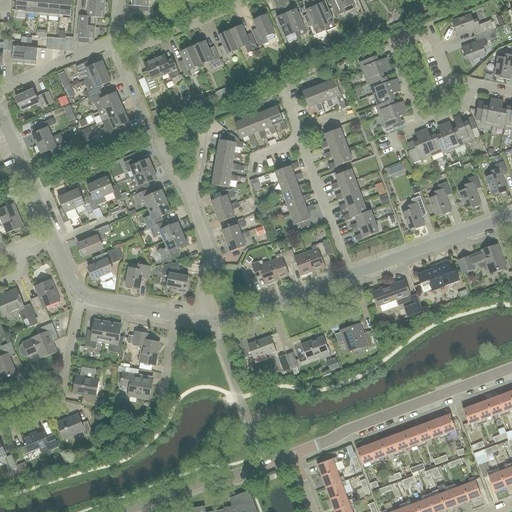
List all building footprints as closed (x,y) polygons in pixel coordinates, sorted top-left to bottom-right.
[(28,0),(17,0),(16,13),(27,14),(28,0)] [(38,15),(39,0),(28,0),(27,14),(38,15)] [(49,16),(50,0),(39,0),(38,15),(49,16)] [(59,17),(60,0),(50,0),(49,16),(59,17)] [(70,18),(72,1),(65,1),(65,0),(60,0),(59,17),(70,18)] [(104,18),(105,0),(89,0),(88,16),(88,17),(96,17),(96,18),(104,18)] [(132,0),(132,6),(127,5),(127,10),(148,12),(149,7),(149,0),(132,0)] [(295,33),(280,0),(274,0),(281,15),(277,17),(285,37),(295,33)] [(287,0),(280,0),(295,33),(296,33),(298,38),(307,33),(305,29),(296,9),(292,11),(287,0)] [(312,26),(314,30),(316,35),(326,30),(324,26),(312,0),(305,0),(310,8),(305,10),(307,14),(304,16),(309,27),(312,26)] [(312,0),(324,26),(326,30),(327,32),(336,28),(333,22),(334,22),(325,2),(321,3),(319,0),(312,0)] [(336,16),(342,14),(356,8),(354,2),(353,0),(335,0),(336,1),(330,3),(336,16)] [(479,25),(477,19),(475,13),(454,21),(456,26),(454,27),(458,37),(473,31),(475,36),(493,30),(490,21),(479,25)] [(259,47),(269,42),(275,40),(276,37),(266,15),(254,20),(258,30),(253,33),(259,47)] [(507,23),(504,15),(497,17),(500,25),(507,23)] [(95,28),(96,18),(96,17),(88,17),(88,16),(80,16),(79,27),(95,28)] [(241,26),(230,31),(238,49),(245,46),(248,52),(257,47),(251,34),(246,36),(241,26)] [(94,39),(95,28),(79,27),(78,38),(79,38),(84,38),(84,43),(89,44),(90,39),(94,39)] [(497,38),(493,30),(475,36),(477,41),(462,47),(466,58),(467,57),(469,62),(486,56),(484,49),(488,48),(486,42),(497,38)] [(238,49),(230,31),(219,35),(224,46),(218,48),(223,59),(233,55),(232,52),(238,49)] [(351,45),(360,41),(356,33),(347,37),(350,45),(351,45)] [(25,63),(27,38),(22,37),(21,44),(14,44),(15,41),(10,40),(9,51),(14,52),(13,62),(25,63)] [(74,38),(66,37),(65,39),(66,39),(65,51),(72,51),(73,51),(74,38)] [(32,38),(27,38),(25,63),(36,64),(38,46),(31,45),(32,38)] [(4,51),(9,51),(10,40),(4,40),(4,43),(0,43),(0,68),(2,69),(4,51)] [(341,40),(332,43),(336,52),(344,48),(341,40)] [(205,42),(193,47),(201,65),(208,62),(214,69),(222,65),(215,49),(210,52),(205,42)] [(201,65),(193,47),(181,52),(185,62),(180,65),(185,76),(190,74),(189,71),(201,65)] [(332,53),(320,49),(319,51),(322,58),(332,53)] [(360,63),(364,74),(389,64),(386,58),(378,61),(377,57),(379,56),(377,50),(366,54),(368,59),(360,63)] [(511,51),(511,55),(506,54),(505,58),(498,57),(495,75),(500,76),(499,78),(511,80),(511,72),(511,51)] [(160,55),(154,58),(162,77),(168,74),(171,80),(180,76),(174,62),(169,64),(165,55),(161,57),(160,55)] [(301,66),(302,66),(307,64),(304,57),(298,59),(301,66)] [(156,79),(162,77),(154,58),(148,61),(148,62),(144,64),(148,73),(143,75),(146,82),(140,84),(146,98),(159,92),(156,79)] [(85,81),(107,71),(102,61),(90,67),(88,61),(76,66),(81,77),(82,76),(85,81)] [(391,70),(389,64),(364,74),(368,85),(370,84),(384,78),(383,73),(391,70)] [(111,81),(107,71),(85,81),(89,91),(85,93),(87,98),(101,92),(99,87),(111,81)] [(61,80),(66,78),(64,72),(58,74),(61,80)] [(374,95),(399,85),(396,79),(388,82),(386,77),(384,78),(370,84),(374,95)] [(335,80),(324,84),(330,99),(331,99),(337,97),(339,104),(344,102),(341,94),(341,95),(335,80)] [(330,99),(324,84),(313,88),(320,103),(321,103),(326,101),(329,108),(334,106),(331,99),(330,99)] [(401,91),(399,85),(374,95),(377,105),(378,106),(393,100),(395,100),(393,94),(401,91)] [(71,88),(65,91),(69,98),(74,96),(71,88)] [(320,103),(313,88),(303,92),(309,108),(316,105),(318,112),(323,110),(321,103),(320,103)] [(47,106),(53,103),(49,92),(37,97),(33,90),(16,98),(22,110),(38,103),(39,105),(45,102),(47,106)] [(98,112),(120,102),(116,92),(104,98),(101,92),(87,98),(90,104),(94,102),(98,112)] [(58,99),(62,107),(69,104),(66,96),(58,99)] [(492,126),(497,100),(491,99),(489,108),(485,107),(485,104),(479,103),(476,114),(482,115),(481,124),(492,126)] [(380,117),(405,108),(402,102),(394,105),(393,100),(378,106),(377,105),(376,106),(380,117)] [(507,111),(502,110),(504,101),(497,100),(492,126),(504,129),(505,125),(504,125),(507,111)] [(102,122),(125,112),(120,102),(98,112),(102,122)] [(277,106),(267,111),(273,126),(274,126),(279,124),(282,131),(287,129),(284,121),(283,122),(277,106)] [(399,117),(407,114),(405,108),(380,117),(384,128),(386,134),(406,126),(403,120),(401,121),(399,117)] [(157,125),(161,123),(156,111),(152,113),(157,125)] [(273,126),(267,111),(256,115),(262,130),(264,130),(269,128),(272,135),(277,133),(274,126),(273,126)] [(117,127),(129,122),(125,112),(102,122),(107,132),(105,132),(108,138),(119,133),(117,127)] [(262,130),(256,115),(246,119),(252,135),(253,134),(258,132),(261,139),(266,137),(264,130),(262,130)] [(453,119),(458,128),(464,143),(475,139),(471,130),(477,128),(472,117),(466,119),(468,122),(463,124),(460,116),(453,119)] [(32,134),(36,144),(52,137),(48,127),(56,124),(54,118),(42,123),(44,129),(32,134)] [(252,135),(246,119),(235,123),(241,139),(248,136),(251,143),(256,141),(253,134),(252,135)] [(458,128),(453,130),(450,122),(444,125),(454,149),(465,145),(464,143),(458,128)] [(454,149),(444,125),(438,127),(441,135),(437,137),(436,137),(442,152),(443,154),(454,149)] [(322,149),(329,146),(329,145),(344,139),(340,128),(325,134),(327,141),(320,144),(322,149)] [(83,131),(86,139),(92,137),(88,129),(83,131)] [(436,137),(437,137),(436,135),(431,137),(428,129),(422,132),(432,156),(442,152),(436,137)] [(432,156),(422,132),(416,134),(419,142),(414,144),(413,141),(407,144),(410,151),(409,151),(414,163),(432,156)] [(243,148),(244,143),(240,142),(239,139),(232,134),(227,133),(225,141),(220,140),(218,151),(234,154),(234,153),(235,147),(243,148)] [(67,149),(65,144),(63,139),(55,143),(52,137),(36,144),(41,154),(53,149),(56,154),(67,149)] [(348,150),(344,139),(329,145),(329,146),(331,152),(324,154),(326,159),(333,157),(333,156),(348,150)] [(71,154),(69,149),(67,149),(61,152),(64,157),(71,154)] [(352,161),(348,150),(333,156),(333,157),(335,162),(328,165),(330,170),(337,167),(337,166),(352,161)] [(242,154),(234,153),(234,154),(218,151),(216,162),(232,165),(233,164),(234,158),(241,159),(242,154)] [(132,171),(135,177),(153,169),(149,159),(138,164),(135,158),(124,163),(128,172),(132,171)] [(240,165),(233,164),(232,165),(216,162),(214,173),(231,176),(231,175),(232,169),(239,170),(240,165)] [(503,175),(508,173),(503,162),(498,164),(495,165),(496,169),(491,171),(492,175),(486,178),(492,195),(497,193),(498,195),(508,191),(503,175)] [(275,172),(279,183),(295,177),(294,176),(292,170),(299,168),(297,163),(290,165),(290,166),(275,172)] [(402,163),(396,165),(399,172),(404,169),(402,163)] [(146,184),(157,179),(153,169),(135,177),(137,183),(133,184),(137,194),(148,189),(146,184)] [(333,190),(340,187),(340,186),(355,180),(351,170),(336,175),(338,182),(331,185),(333,190)] [(238,176),(231,175),(231,176),(214,173),(212,185),(229,188),(230,180),(237,182),(238,176)] [(301,173),(294,176),(295,177),(279,183),(283,193),(299,187),(298,186),(296,181),(303,178),(301,173)] [(108,176),(98,181),(104,197),(113,193),(117,201),(123,198),(118,187),(113,189),(108,176)] [(476,189),(481,187),(477,176),(468,179),(470,183),(464,185),(466,190),(459,192),(465,209),(470,207),(471,209),(482,205),(476,189)] [(256,179),(250,181),(251,186),(252,188),(254,192),(259,190),(256,179)] [(359,191),(355,180),(340,186),(340,187),(342,193),(335,195),(337,200),(344,198),(344,197),(359,191)] [(104,197),(98,181),(88,185),(93,197),(88,199),(93,211),(99,208),(98,206),(107,202),(104,197)] [(446,196),(451,194),(447,182),(438,186),(440,190),(434,192),(436,196),(430,199),(436,216),(441,214),(441,216),(452,212),(446,196)] [(380,195),(386,193),(382,183),(376,185),(380,195)] [(305,184),(298,186),(299,187),(283,193),(287,204),(302,198),(302,197),(300,191),(307,189),(305,184)] [(421,192),(418,185),(412,187),(415,194),(421,192)] [(93,211),(88,199),(84,201),(79,189),(68,193),(75,209),(84,205),(89,216),(94,213),(93,211)] [(148,189),(137,194),(134,195),(138,206),(146,203),(149,209),(167,201),(162,190),(151,194),(149,189),(148,189)] [(363,202),(359,191),(344,197),(344,198),(346,203),(339,206),(341,211),(348,208),(347,207),(363,202)] [(211,201),(215,212),(231,206),(230,205),(228,200),(235,197),(233,192),(226,195),(211,201)] [(75,209),(68,193),(58,197),(64,210),(59,212),(64,223),(70,221),(66,213),(75,209)] [(309,194),(302,197),(302,198),(287,204),(291,214),(306,209),(306,207),(304,202),(311,199),(309,194)] [(380,198),(383,205),(390,203),(387,196),(380,198)] [(420,210),(425,208),(420,196),(412,200),(413,204),(408,206),(409,210),(403,213),(409,230),(414,228),(415,230),(425,226),(420,210)] [(172,213),(167,201),(149,209),(151,215),(144,218),(148,229),(150,228),(163,222),(161,217),(172,213)] [(1,202),(0,202),(0,217),(1,217),(7,232),(23,226),(14,205),(4,210),(1,202)] [(232,210),(239,208),(237,202),(230,205),(231,206),(215,212),(219,223),(235,217),(232,210)] [(367,212),(363,202),(347,207),(348,208),(350,214),(343,217),(345,222),(352,219),(352,218),(355,217),(367,212)] [(306,207),(306,209),(291,214),(295,225),(299,224),(301,230),(311,226),(309,220),(310,219),(308,213),(315,210),(313,205),(306,207)] [(371,210),(367,212),(355,217),(358,223),(351,226),(353,231),(360,228),(359,227),(375,221),(371,210)] [(165,221),(163,222),(150,228),(154,238),(162,235),(164,241),(183,234),(178,222),(167,227),(165,221)] [(222,230),(226,241),(242,235),(241,234),(239,229),(246,226),(244,221),(237,224),(237,225),(222,230)] [(379,232),(375,221),(359,227),(360,228),(362,234),(355,236),(357,241),(364,239),(364,238),(379,232)] [(103,234),(111,231),(108,225),(95,231),(98,236),(78,244),(83,256),(103,248),(100,241),(105,239),(103,234)] [(255,229),(258,236),(265,234),(263,226),(255,229)] [(243,239),(250,237),(248,232),(241,234),(242,235),(226,241),(230,252),(246,246),(243,239)] [(188,245),(183,234),(164,241),(167,248),(160,251),(164,261),(179,255),(177,250),(188,245)] [(321,258),(327,256),(322,243),(313,246),(312,248),(313,250),(306,253),(313,271),(325,267),(321,258)] [(470,256),(464,258),(458,261),(462,273),(475,269),(474,266),(478,265),(479,267),(481,268),(483,268),(485,268),(488,267),(491,272),(505,267),(497,246),(483,252),(470,257),(470,256)] [(110,265),(121,260),(116,248),(104,254),(106,260),(88,267),(91,275),(93,275),(95,279),(113,272),(110,265)] [(313,271),(306,253),(295,257),(292,250),(286,252),(291,265),(297,263),(302,276),(313,271)] [(286,267),(291,265),(286,252),(282,253),(275,256),(277,259),(271,262),(278,280),(289,276),(286,267)] [(278,280),(271,262),(264,264),(262,261),(252,264),(257,277),(263,275),(266,285),(278,280)] [(432,290),(459,281),(455,271),(452,272),(448,261),(437,265),(438,267),(418,274),(421,284),(429,281),(432,290)] [(178,263),(164,265),(162,275),(169,276),(167,286),(178,289),(178,291),(186,293),(189,276),(181,275),(178,263)] [(149,279),(151,267),(139,265),(138,269),(129,268),(126,286),(141,289),(143,278),(149,279)] [(406,280),(372,293),(377,307),(381,306),(383,312),(398,307),(398,305),(410,300),(409,295),(411,294),(406,280)] [(38,318),(37,318),(39,323),(50,319),(45,306),(59,300),(51,281),(36,287),(41,300),(33,304),(38,318)] [(23,321),(28,319),(31,327),(39,323),(37,318),(36,318),(31,304),(24,307),(17,289),(0,296),(0,308),(3,317),(18,311),(23,321)] [(468,295),(466,290),(458,293),(460,298),(468,295)] [(419,303),(413,305),(417,314),(418,313),(422,312),(419,303)] [(105,342),(108,323),(96,320),(94,332),(88,331),(86,347),(96,349),(98,341),(105,342)] [(53,343),(59,340),(52,323),(41,328),(43,333),(32,338),(33,339),(24,343),(30,356),(38,353),(40,357),(56,351),(53,343)] [(121,353),(124,337),(118,336),(120,325),(108,323),(105,342),(112,344),(110,352),(121,353)] [(368,349),(376,346),(371,332),(364,334),(360,324),(341,331),(349,353),(367,346),(368,349)] [(155,365),(159,343),(147,341),(148,334),(135,332),(134,337),(134,340),(133,344),(133,345),(143,347),(140,363),(155,365)] [(266,356),(276,352),(271,336),(249,344),(247,339),(236,343),(242,359),(252,355),(254,360),(266,355),(266,356)] [(307,360),(329,352),(323,337),(302,345),(307,360)] [(0,347),(0,371),(3,379),(17,374),(9,356),(16,354),(11,343),(0,347)] [(292,369),(298,367),(293,353),(286,355),(287,356),(292,369)] [(292,369),(287,356),(280,358),(285,372),(292,369)] [(336,358),(329,361),(332,371),(340,368),(336,358)] [(98,381),(94,380),(96,370),(82,367),(80,377),(77,377),(74,393),(88,395),(86,404),(109,409),(111,399),(95,396),(98,381)] [(149,400),(153,378),(123,373),(120,385),(130,387),(128,396),(149,400)] [(511,408),(511,397),(510,392),(498,396),(505,415),(510,413),(509,410),(511,408)] [(505,415),(498,396),(487,401),(492,416),(499,413),(500,417),(505,415)] [(492,416),(487,401),(475,405),(482,424),(487,422),(485,419),(492,416)] [(482,424),(475,405),(463,409),(469,425),(476,422),(477,425),(482,424)] [(87,435),(93,433),(88,421),(82,424),(78,414),(57,423),(64,440),(85,431),(87,435)] [(450,414),(439,419),(446,438),(450,436),(449,432),(456,430),(450,414)] [(446,438),(439,419),(427,423),(433,438),(439,436),(441,439),(446,438)] [(433,438),(427,423),(415,428),(422,446),(427,445),(426,441),(433,438)] [(422,446),(415,428),(404,432),(409,447),(416,445),(418,448),(422,446)] [(37,431),(22,437),(26,446),(23,448),(26,456),(33,453),(33,451),(40,449),(42,455),(59,448),(54,435),(47,438),(44,432),(38,434),(37,431)] [(409,447),(404,432),(392,436),(399,455),(404,453),(402,450),(409,447)] [(399,455),(392,436),(380,441),(386,456),(393,453),(394,457),(399,455)] [(386,456),(380,441),(369,445),(376,464),(380,462),(379,459),(386,456)] [(485,446),(484,444),(483,441),(472,446),(474,450),(485,446)] [(354,445),(349,446),(353,457),(358,456),(354,445)] [(376,464),(369,445),(357,449),(363,465),(370,462),(371,465),(376,464)] [(6,458),(11,471),(17,468),(12,455),(6,458)] [(318,465),(322,476),(337,471),(335,464),(338,463),(336,458),(318,465)] [(490,472),(486,462),(479,465),(484,478),(489,476),(487,473),(490,472)] [(511,484),(511,467),(511,464),(506,466),(507,469),(500,472),(506,487),(511,484)] [(441,477),(438,467),(432,470),(434,475),(433,475),(435,479),(441,477)] [(340,478),(337,471),(322,476),(326,488),(345,481),(343,476),(340,478)] [(506,487),(500,472),(494,474),(492,471),(490,472),(487,473),(489,476),(494,491),(506,487)] [(412,488),(410,484),(408,478),(401,481),(405,490),(412,488)] [(471,483),(464,485),(470,501),(481,496),(474,478),(469,479),(471,483)] [(347,486),(345,481),(326,488),(331,500),(346,494),(343,487),(347,486)] [(470,501),(464,485),(457,488),(455,485),(451,486),(458,505),(470,501)] [(458,505),(451,486),(446,488),(447,492),(441,494),(446,509),(458,505)] [(257,511),(249,491),(230,498),(230,499),(232,506),(224,508),(224,509),(206,511),(205,506),(189,509),(189,511),(257,511)] [(439,511),(446,509),(441,494),(434,497),(432,493),(428,495),(434,511),(439,511)] [(348,501),(346,494),(331,500),(335,511),(354,504),(352,500),(348,501)] [(434,511),(428,495),(423,497),(424,500),(417,503),(420,511),(434,511)] [(420,511),(417,503),(410,505),(409,502),(404,504),(407,511),(420,511)]
